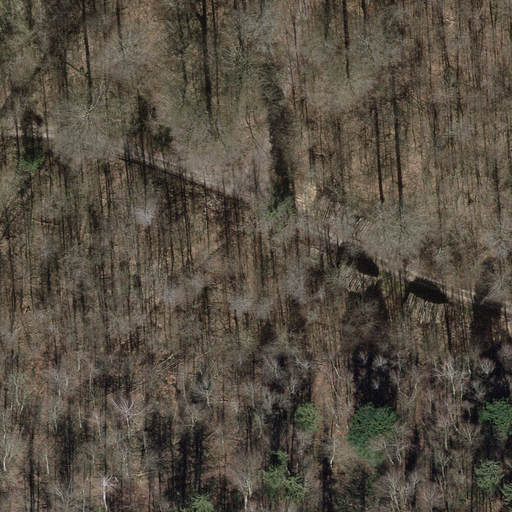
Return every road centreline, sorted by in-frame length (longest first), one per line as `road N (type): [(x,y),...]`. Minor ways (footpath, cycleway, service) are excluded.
road 1 (track): [(307,0),(260,201),(511,302)]
road 2 (track): [(0,128),(94,135),(260,201)]
